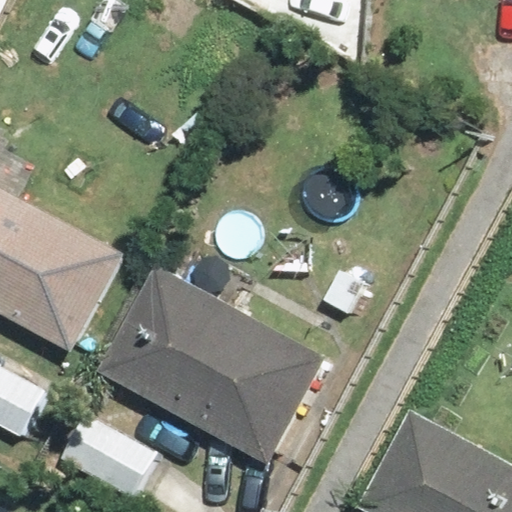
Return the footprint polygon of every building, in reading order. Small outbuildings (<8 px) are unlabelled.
[(142,263),(0,183),(0,304),(91,355),(142,263)] [(342,358),(171,270),(116,375),(288,464),(342,358)] [(53,391),(0,361),(0,423),(26,438),(53,391)] [(511,511),(511,454),(418,407),(366,510),(370,511),(511,511)] [(170,452),(113,423),(90,470),(147,499),(170,452)]
